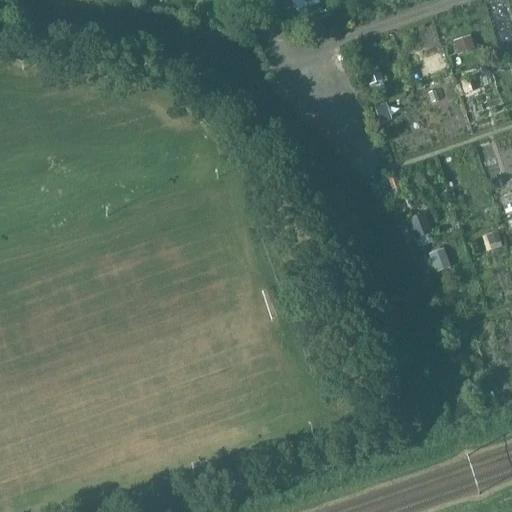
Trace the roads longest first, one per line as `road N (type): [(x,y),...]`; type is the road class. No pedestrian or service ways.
road 1 (track): [(254,0),(276,47),(358,156)]
road 2 (track): [(288,58),(457,0)]
